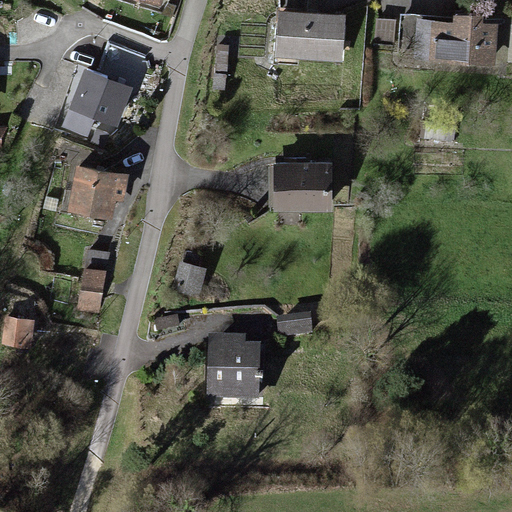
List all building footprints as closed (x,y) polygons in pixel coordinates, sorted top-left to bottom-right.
[(341,12),(273,8),(270,60),(338,64),(341,12)] [(493,17),(413,12),(410,54),(491,60),(493,17)] [(83,71),(65,121),(85,128),(91,109),(115,117),(126,86),(83,71)] [(326,157),(272,157),(272,205),(326,205),(326,157)] [(77,169),(70,210),(110,217),(113,197),(121,199),(125,177),(77,169)] [(85,254),(76,297),(101,302),(110,259),(85,254)] [(205,271),(183,266),(176,289),(199,295),(205,271)] [(32,324),(8,320),(4,342),(28,346),(32,324)] [(261,339),(205,337),(203,392),(259,394),(261,339)]
